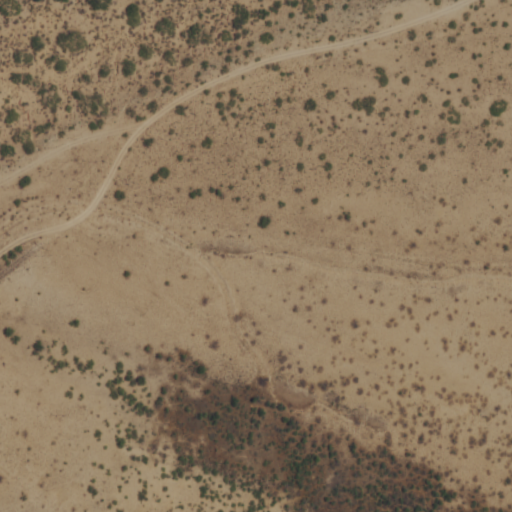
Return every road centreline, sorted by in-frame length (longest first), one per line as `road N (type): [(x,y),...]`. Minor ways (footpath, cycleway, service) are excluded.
road 1 (residential): [(0,183),(82,141),(144,126),(254,65),(409,26),(471,0)]
road 2 (residential): [(144,126),(90,214),(0,256)]
